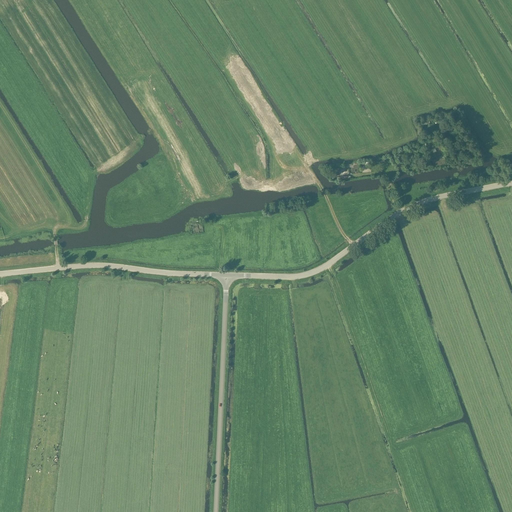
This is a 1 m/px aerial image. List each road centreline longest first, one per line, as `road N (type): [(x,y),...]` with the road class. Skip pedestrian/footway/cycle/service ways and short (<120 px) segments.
road 1 (tertiary): [(225,274),(299,277),(409,207),(511,183)]
road 2 (track): [(415,511),(327,265)]
road 3 (tertiary): [(225,274),(215,511)]
road 4 (unclassified): [(0,273),(99,265),(225,274)]
road 5 (track): [(223,185),(280,143),(292,144),(353,245)]
road 6 (track): [(58,267),(56,227),(84,226),(91,175),(112,162)]
